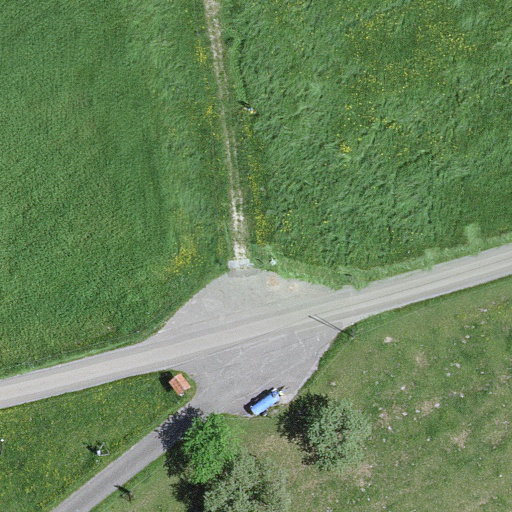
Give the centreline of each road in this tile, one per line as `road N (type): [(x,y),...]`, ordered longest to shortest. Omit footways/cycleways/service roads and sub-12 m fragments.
road 1 (unclassified): [(511,257),(0,394)]
road 2 (track): [(251,333),(229,110),(207,0)]
